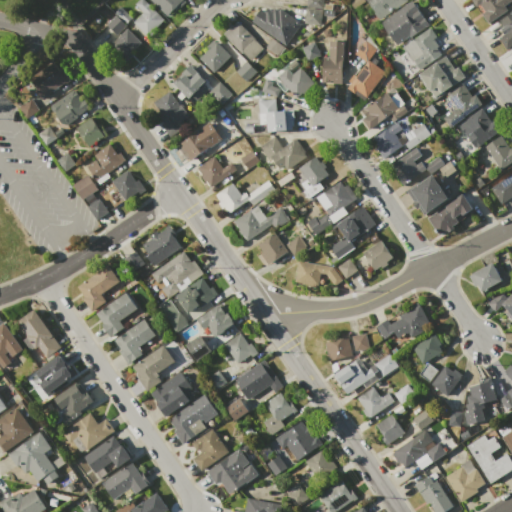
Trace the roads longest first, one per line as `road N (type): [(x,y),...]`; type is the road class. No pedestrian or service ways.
road 1 (residential): [(385,490),(82,48)]
road 2 (residential): [(42,284),(204,511)]
road 3 (residential): [(332,122),(486,343)]
road 4 (residential): [(511,229),(356,308),(263,312)]
road 5 (residential): [(177,190),(42,284),(0,296)]
road 6 (residential): [(116,101),(221,0)]
